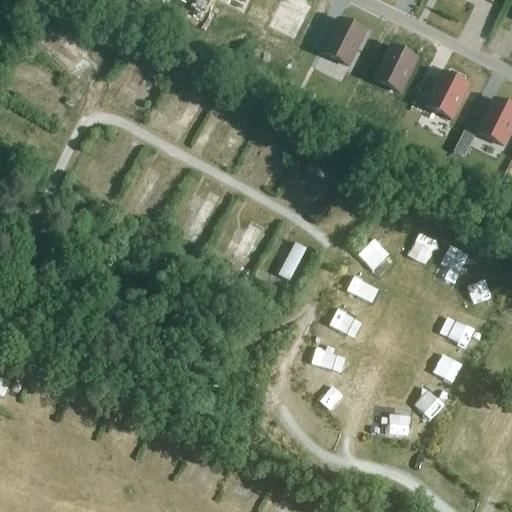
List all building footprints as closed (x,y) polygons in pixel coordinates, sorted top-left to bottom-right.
[(335,20),(318,54),(340,65),(345,67),(362,33),(358,31),(357,26),(344,19),(339,22),(335,20)] [(385,45),(368,79),(390,90),(395,92),(412,58),(408,56),(408,51),(394,44),(390,47),(385,45)] [(424,108),(451,122),(468,88),(463,86),(463,81),(449,74),(446,77),(441,75),(424,108)] [(103,107),(111,84),(90,76),(81,99),(103,107)] [(145,86),(125,122),(142,131),(162,95),(145,86)] [(476,135),(502,148),(511,128),(511,110),(493,101),(476,135)] [(192,142),(207,147),(211,132),(182,123),(175,149),(190,153),(192,142)] [(233,179),(247,147),(235,142),(220,174),(233,179)] [(101,193),(95,205),(121,217),(137,183),(123,176),(112,198),(101,193)] [(511,201),(511,190),(504,186),(497,199),(509,206),(511,201)] [(169,201),(153,237),(167,243),(183,207),(169,201)] [(213,269),(229,233),(209,224),(193,260),(213,269)] [(257,289),(272,256),(257,249),(242,282),(257,289)] [(286,290),(282,297),(290,301),(294,294),(286,290)] [(435,405),(457,412),(460,401),(438,394),(435,405)]
